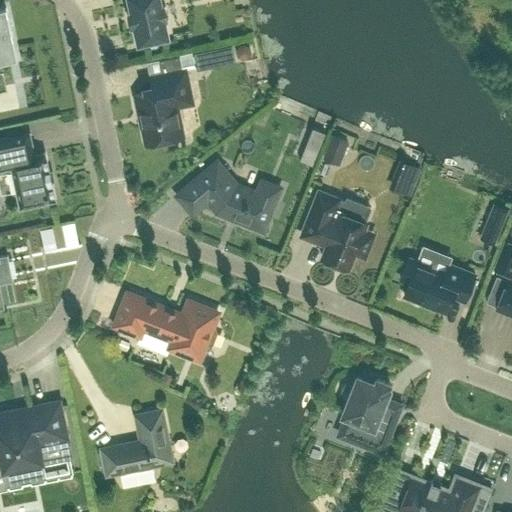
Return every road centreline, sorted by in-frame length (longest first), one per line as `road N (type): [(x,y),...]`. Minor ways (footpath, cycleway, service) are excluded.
road 1 (residential): [(442,367),(440,345),(117,214)]
road 2 (residential): [(63,0),(78,14),(117,214)]
road 3 (residential): [(0,360),(35,344),(58,320),(100,224),(117,214)]
road 4 (residential): [(511,448),(433,413),(442,367)]
